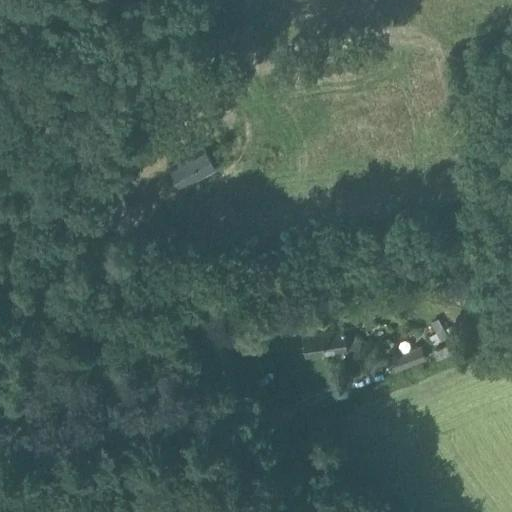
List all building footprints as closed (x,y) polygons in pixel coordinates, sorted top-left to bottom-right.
[(204,146),(171,165),(183,186),(216,167),(214,163),(224,157),(216,144),(206,149),(204,146)] [(439,318),(432,322),(438,333),(445,329),(439,318)] [(306,353),(358,347),(355,326),(304,333),(306,353)] [(447,343),(432,349),(436,358),(451,353),(447,343)] [(390,357),(395,370),(426,358),(421,345),(390,357)]
